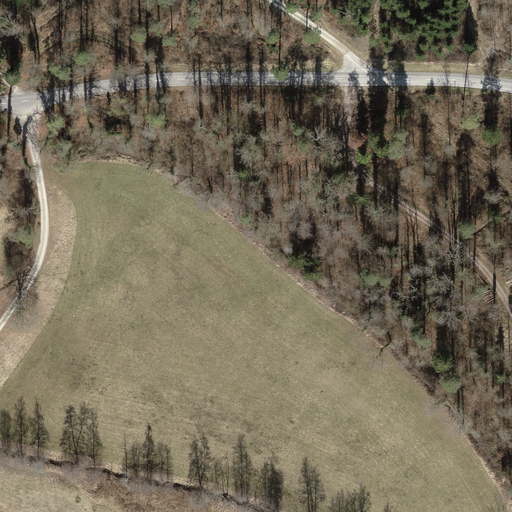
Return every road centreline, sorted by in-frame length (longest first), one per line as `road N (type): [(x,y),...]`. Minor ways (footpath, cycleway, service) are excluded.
road 1 (unclassified): [(511,88),(373,72),(202,72),(0,93)]
road 2 (track): [(351,72),(337,118),(340,142),(360,174),(484,264),(511,303)]
road 3 (track): [(19,95),(31,121),(35,233),(31,269),(0,325)]
road 4 (track): [(272,0),(373,72)]
